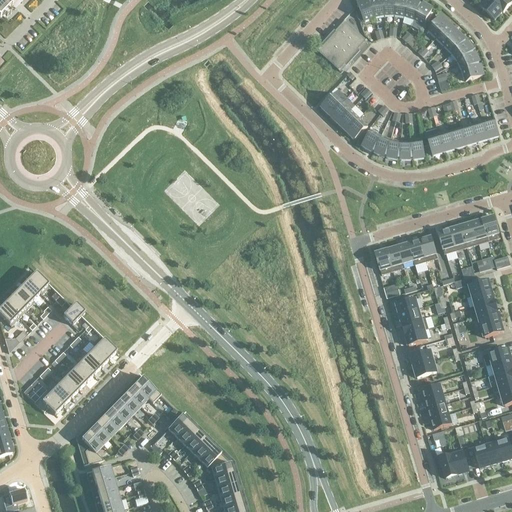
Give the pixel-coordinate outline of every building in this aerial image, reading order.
[(0,0),(0,19),(3,17),(11,9),(20,0),(0,0)] [(384,17),(382,0),(377,0),(371,1),(371,2),(370,2),(375,19),(384,17)] [(394,17),(395,0),(382,0),(384,17),(394,17)] [(395,0),(394,17),(404,19),(409,1),(408,1),(402,0),(395,0)] [(495,22),(502,14),(503,13),(489,0),(488,0),(482,0),(477,6),(495,22)] [(488,0),(489,0),(503,13),(502,14),(503,14),(511,6),(505,0),(488,0)] [(414,22),(421,6),(420,5),(410,1),(410,2),(409,1),(404,19),(414,22)] [(375,19),(370,2),(369,2),(368,2),(358,6),(364,23),(375,19)] [(422,6),(421,6),(414,22),(424,27),(432,12),(422,6)] [(428,32),(437,40),(449,27),(440,19),(428,32)] [(351,60),(352,58),(353,58),(353,57),(354,56),(355,56),(355,55),(356,53),(357,54),(357,53),(358,51),(359,52),(367,43),(366,41),(366,42),(346,24),(346,23),(345,22),(335,33),(336,33),(334,35),(333,35),(334,36),(332,38),(332,37),(331,38),(332,38),(330,40),(329,39),(329,40),(330,41),(328,42),(327,42),(327,43),(326,45),(325,44),(325,45),(324,47),(323,47),(322,47),(323,48),(321,49),(317,53),(318,54),(319,53),(339,71),(338,72),(340,73),(345,67),(344,66),(346,65),(347,65),(346,64),(348,62),(349,63),(349,62),(350,60),(351,61),(351,60)] [(445,48),(457,35),(449,27),(437,40),(445,48)] [(445,48),(452,55),(466,44),(465,43),(457,35),(445,48)] [(466,44),(452,55),(458,63),(473,54),(473,53),(467,44),(466,44)] [(458,63),(462,72),(479,66),(479,65),(474,55),(473,54),(458,63)] [(479,67),(479,66),(462,72),(465,83),(483,78),(480,67),(479,67)] [(330,117),(343,104),(334,96),(322,108),(330,117)] [(351,112),(343,104),(330,117),(338,125),(351,112)] [(351,112),(338,125),(347,133),(359,120),(351,112)] [(368,128),(359,120),(347,133),(355,141),(368,128)] [(494,120),(482,123),(487,141),(499,137),(494,120)] [(487,141),(482,123),(471,127),(476,144),(487,141)] [(471,127),(460,130),(466,147),(476,144),(471,127)] [(466,147),(460,130),(450,133),(455,150),(466,147)] [(373,153),(374,154),(381,138),(372,132),(363,148),(373,153)] [(444,154),(455,150),(450,133),(439,136),(444,154)] [(444,154),(439,136),(427,140),(432,157),(444,154)] [(385,158),(386,158),(391,141),(381,138),(374,154),(375,154),(385,158)] [(391,141),(386,158),(387,159),(398,161),(399,161),(400,143),(391,141)] [(411,143),(412,161),(413,161),(425,159),(422,141),(411,143)] [(411,161),(412,161),(411,143),(400,143),(399,161),(400,161),(411,161)] [(482,222),(489,244),(500,240),(494,219),(482,222)] [(478,247),(489,244),(482,222),(471,225),(478,247)] [(478,247),(471,225),(460,228),(467,250),(478,247)] [(467,250),(460,228),(450,232),(456,253),(467,250)] [(456,253),(450,232),(438,235),(444,257),(456,253)] [(431,239),(419,242),(426,264),(437,261),(431,239)] [(409,246),(415,268),(426,264),(419,242),(409,246)] [(398,249),(404,271),(405,271),(403,266),(413,263),(414,268),(415,268),(409,246),(398,249)] [(387,252),(393,274),(404,271),(398,249),(387,252)] [(387,252),(375,255),(382,277),(393,274),(387,252)] [(508,259),(494,262),(497,272),(510,268),(508,259)] [(27,283),(40,295),(49,287),(36,274),(32,278),(31,279),(29,281),(28,282),(27,283)] [(490,292),(487,282),(473,286),(470,287),(468,280),(455,284),(457,291),(469,287),(472,298),(490,292)] [(23,287),(20,290),(33,303),(40,295),(27,283),(26,283),(25,284),(26,284),(24,286),(23,286),(22,287),(23,287)] [(25,311),(33,303),(20,290),(19,291),(18,292),(16,294),(15,295),(12,298),(25,311)] [(472,298),(475,308),(494,303),(494,302),(493,302),(490,292),(472,298)] [(5,306),(17,318),(25,311),(12,298),(12,299),(11,299),(10,299),(11,300),(9,302),(8,302),(7,302),(8,303),(5,306)] [(400,316),(418,311),(414,300),(406,303),(397,305),(396,306),(400,316)] [(494,303),(475,308),(478,319),(497,313),(494,303)] [(17,318),(5,306),(4,307),(4,306),(3,307),(3,308),(1,309),(0,309),(0,310),(0,311),(0,310),(0,317),(9,327),(17,318)] [(75,306),(63,318),(64,319),(64,320),(68,324),(72,327),(85,315),(75,306)] [(418,311),(400,316),(403,327),(421,322),(420,321),(418,311)] [(497,313),(478,319),(482,329),(500,324),(497,315),(497,314),(497,313)] [(403,327),(402,327),(405,337),(406,337),(424,332),(428,331),(425,320),(420,321),(421,322),(403,327)] [(500,324),(482,329),(485,340),(503,335),(500,324)] [(15,341),(19,345),(28,337),(23,332),(15,341)] [(427,343),(424,332),(406,337),(409,348),(427,343)] [(95,350),(108,362),(109,362),(110,361),(112,359),(113,358),(117,354),(104,341),(95,350)] [(88,357),(101,370),(104,367),(105,366),(107,364),(108,363),(108,362),(95,350),(88,357)] [(511,361),(507,350),(489,355),(493,366),(511,361)] [(411,358),(414,369),(433,364),(430,353),(411,358)] [(100,371),(101,370),(88,357),(80,365),(93,378),(96,375),(97,374),(97,373),(99,372),(100,371)] [(511,365),(511,361),(493,366),(496,377),(511,371),(511,365)] [(433,364),(414,369),(417,380),(436,375),(433,364)] [(80,365),(73,373),(86,385),(89,382),(89,383),(90,382),(90,381),(92,379),(92,380),(93,379),(92,378),(93,378),(80,365)] [(511,371),(496,377),(499,387),(511,383),(511,371)] [(65,380),(78,393),(81,390),(82,390),(82,389),(84,387),(85,386),(86,385),(73,373),(65,380)] [(135,387),(153,405),(161,397),(139,376),(138,377),(142,380),(135,387)] [(77,394),(78,393),(65,380),(58,388),(70,401),(73,398),(74,398),(75,397),(76,395),(77,395),(78,394),(77,394)] [(128,380),(91,419),(96,424),(115,404),(115,403),(133,384),(128,380)] [(511,383),(499,387),(502,397),(511,394),(511,383)] [(425,402),(443,397),(440,386),(422,392),(425,402)] [(152,406),(153,405),(135,387),(127,395),(141,409),(148,402),(152,406)] [(70,401),(58,388),(50,396),(63,408),(66,405),(66,406),(67,405),(67,404),(69,402),(69,403),(70,402),(70,401)] [(511,406),(511,394),(502,397),(505,408),(511,406)] [(127,395),(120,403),(134,416),(141,409),(127,395)] [(50,396),(42,404),(39,401),(34,405),(43,414),(47,410),(55,417),(58,413),(59,413),(59,412),(61,410),(62,410),(63,409),(62,409),(63,408),(50,396)] [(428,412),(446,407),(443,397),(425,402),(428,412)] [(120,403),(112,410),(126,424),(134,416),(120,403)] [(428,412),(430,422),(448,416),(446,407),(428,412)] [(126,424),(112,410),(104,418),(118,432),(126,424)] [(166,418),(169,422),(177,413),(174,410),(166,418)] [(448,416),(430,422),(433,432),(452,427),(448,416)] [(111,440),(118,432),(104,418),(97,426),(111,440)] [(168,432),(176,440),(190,426),(181,418),(168,432)] [(111,440),(97,426),(89,434),(103,447),(111,440)] [(190,426),(176,440),(184,447),(197,433),(190,426)] [(184,447),(191,455),(205,441),(197,433),(184,447)] [(0,446),(9,444),(6,434),(0,435),(0,446)] [(103,447),(89,434),(81,442),(92,452),(85,454),(88,466),(84,468),(84,469),(104,463),(96,455),(103,447)] [(160,434),(152,442),(160,449),(167,440),(160,434)] [(457,439),(461,450),(467,448),(464,437),(457,439)] [(511,460),(511,454),(507,439),(496,442),(499,453),(500,456),(502,464),(511,460)] [(205,441),(191,455),(199,463),(213,449),(205,441)] [(499,453),(496,442),(485,445),(488,456),(491,467),(502,464),(500,456),(499,453)] [(9,444),(0,446),(0,458),(13,455),(9,444)] [(484,445),(485,448),(474,451),(480,470),(491,467),(488,456),(485,445),(484,445)] [(154,446),(150,450),(158,457),(162,454),(154,446)] [(221,456),(213,449),(199,463),(207,470),(221,456)] [(462,452),(451,455),(454,466),(457,477),(469,474),(462,452)] [(446,480),(457,477),(454,466),(451,455),(439,459),(446,480)] [(210,467),(215,482),(233,476),(230,465),(221,456),(207,470),(210,467)] [(91,475),(94,485),(113,480),(110,468),(86,475),(86,476),(91,475)] [(233,476),(215,482),(218,492),(236,487),(233,476)] [(113,480),(94,485),(98,496),(116,491),(113,480)] [(218,492),(221,503),(239,497),(236,487),(218,492)] [(14,495),(1,499),(5,510),(5,511),(17,511),(18,511),(19,511),(17,506),(27,504),(24,492),(23,490),(15,492),(14,492),(14,495)] [(116,491),(98,496),(101,507),(120,502),(116,491)] [(239,497),(221,503),(223,511),(226,511),(243,507),(239,497)] [(122,511),(120,502),(101,507),(102,511),(122,511)]
